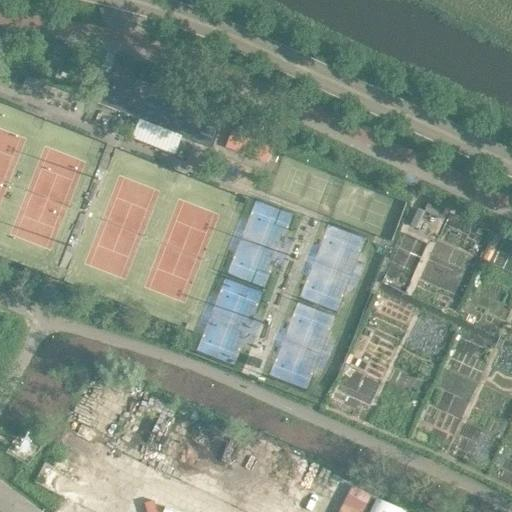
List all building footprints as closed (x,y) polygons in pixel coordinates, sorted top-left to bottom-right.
[(101,101),(105,107),(211,148),(225,115),(109,69),(100,95),(101,101)] [(226,144),(245,151),(250,138),(231,130),(226,144)] [(248,152),(267,160),(272,146),(253,139),(248,152)] [(272,175),(286,182),(300,152),(285,146),(272,175)] [(256,188),(275,197),(282,183),(263,174),(256,188)] [(250,356),(247,364),(258,368),(261,361),(250,356)]
